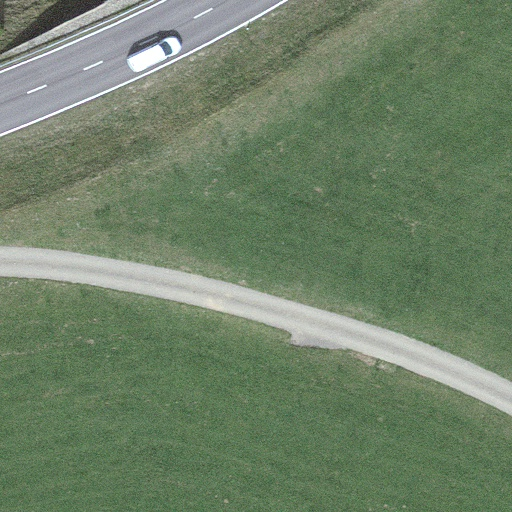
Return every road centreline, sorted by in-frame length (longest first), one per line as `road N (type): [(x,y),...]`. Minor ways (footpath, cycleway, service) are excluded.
road 1 (unclassified): [(0,260),(127,274),(275,307),(511,405)]
road 2 (secondary): [(0,103),(228,0)]
